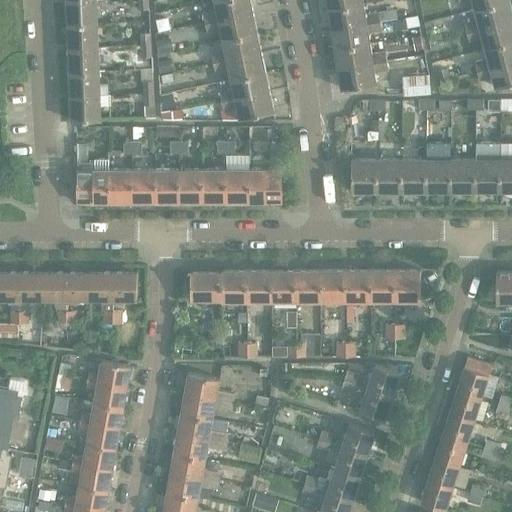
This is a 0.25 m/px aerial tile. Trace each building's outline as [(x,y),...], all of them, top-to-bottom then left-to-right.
[(67,0),(69,23),(98,22),(97,0),(67,0)] [(148,0),(136,0),(137,9),(149,9),(148,0)] [(250,0),(215,0),(214,0),(216,10),(202,13),(204,23),(253,12),(250,0)] [(327,0),(329,9),(363,3),(362,0),(327,0)] [(457,0),(459,3),(469,0),(473,0),(476,10),(509,1),(508,0),(457,0)] [(511,13),(509,1),(476,10),(478,19),(464,23),(466,33),(511,21),(511,13)] [(329,9),(332,28),(381,21),(397,18),(396,8),(365,13),(363,3),(329,9)] [(222,39),(257,32),(253,12),(204,23),(207,33),(220,30),(222,39)] [(417,15),(405,17),(405,18),(407,27),(419,25),(417,15)] [(335,48),(370,43),(368,33),(382,31),(381,21),(332,28),(335,48)] [(486,49),(511,41),(511,21),(466,33),(469,42),(483,38),(486,49)] [(98,22),(69,23),(70,47),(99,46),(98,22)] [(139,33),(140,45),(151,44),(151,32),(139,33)] [(257,32),(222,39),(225,49),(211,52),(213,61),(261,51),(257,32)] [(421,35),(412,37),(414,49),(423,48),(421,35)] [(168,38),(156,40),(159,52),(171,50),(168,38)] [(511,41),(486,49),(488,57),(474,61),(477,72),(511,62),(511,41)] [(370,43),(335,48),(338,68),(387,60),(385,50),(371,53),(370,43)] [(143,57),(144,69),(152,68),(151,56),(152,56),(151,44),(140,45),(141,57),(143,57)] [(99,46),(70,47),(70,71),(100,70),(99,46)] [(231,78),(265,71),(261,51),(213,61),(215,72),(229,69),(231,78)] [(173,59),(158,62),(160,72),(175,69),(173,59)] [(387,60),(338,68),(342,88),(376,83),(374,72),(388,70),(387,60)] [(511,62),(477,72),(479,80),(493,76),(496,88),(511,83),(511,62)] [(142,81),(143,93),(154,92),(153,80),(152,72),(152,68),(144,69),(144,70),(145,73),(145,81),(142,81)] [(447,68),(434,72),(436,81),(449,78),(447,68)] [(100,70),(70,71),(71,95),(101,94),(100,70)] [(265,71),(231,78),(233,89),(219,92),(221,100),(269,90),(265,71)] [(473,72),(463,75),(466,84),(476,82),(473,72)] [(427,74),(400,77),(401,91),(428,88),(427,74)] [(266,117),(264,112),(273,110),(269,90),(221,100),(223,111),(237,108),(239,118),(255,114),(256,118),(266,117)] [(156,118),(155,111),(154,92),(143,93),(143,105),(145,105),(146,118),(156,118)] [(101,94),(71,95),(72,120),(102,119),(101,94)] [(426,98),(418,98),(418,110),(426,110),(426,98)] [(434,98),(426,98),(426,110),(435,110),(434,99),(434,98)] [(476,110),(476,98),(468,98),(468,110),(476,110)] [(484,98),(476,98),(476,110),(484,109),(484,98)] [(511,98),(500,99),(500,110),(511,110),(511,98)] [(377,99),(369,100),(369,110),(377,110),(377,99)] [(451,99),(439,99),(439,110),(451,110),(451,99)] [(500,99),(488,99),(488,112),(500,112),(500,110),(500,99)] [(180,126),(170,126),(170,136),(180,136),(180,126)] [(226,153),(235,154),(235,140),(226,140),(226,153)] [(131,154),(141,154),(141,141),(132,141),(131,154)] [(180,153),(180,141),(170,141),(167,141),(167,153),(170,153),(180,153)] [(180,153),(188,153),(188,141),(180,141),(180,153)] [(76,168),(76,201),(93,201),(93,200),(108,200),(108,167),(94,168),(94,161),(88,161),(88,143),(77,142),(76,168)] [(511,189),(511,142),(499,142),(499,158),(500,189),(511,189)] [(281,143),(270,143),(270,161),(281,161),(281,143)] [(402,190),(401,158),(400,158),(400,149),(377,149),(377,158),(377,190),(402,190)] [(351,190),(377,190),(377,158),(351,158),(351,190)] [(401,158),(402,190),(426,190),(426,158),(401,158)] [(426,158),(426,190),(451,189),(451,158),(426,158)] [(451,158),(451,189),(475,189),(475,158),(451,158)] [(475,158),(475,189),(500,189),(499,158),(475,158)] [(108,167),(108,200),(128,200),(128,167),(108,167)] [(153,200),(153,167),(128,167),(128,200),(153,200)] [(153,167),(153,200),(179,200),(178,167),(153,167)] [(204,200),(204,167),(178,167),(179,200),(204,200)] [(229,200),(229,167),(204,167),(204,200),(229,200)] [(248,200),(249,167),(229,167),(229,200),(248,200)] [(249,167),(248,200),(264,200),(264,201),(281,201),(281,167),(249,167)] [(242,297),(241,269),(221,269),(221,271),(216,271),(216,295),(221,295),(221,297),(242,297)] [(267,297),(267,269),(241,269),(242,297),(267,297)] [(292,297),(292,269),(267,269),(267,297),(292,297)] [(318,297),(318,269),(292,269),(292,297),(318,297)] [(343,297),(343,269),(318,269),(318,297),(343,297)] [(368,297),(368,269),(343,269),(343,297),(368,297)] [(394,297),(394,269),(368,269),(368,297),(394,297)] [(394,269),(394,297),(420,297),(420,269),(394,269)] [(11,302),(11,323),(0,322),(0,337),(18,338),(18,328),(18,323),(19,271),(0,271),(0,297),(8,298),(8,302),(11,302)] [(29,323),(29,302),(29,297),(42,297),(42,271),(19,271),(18,323),(29,323)] [(42,271),(42,297),(55,297),(55,302),(65,302),(65,271),(42,271)] [(89,297),(89,271),(65,271),(65,302),(77,302),(77,297),(89,297)] [(89,271),(89,297),(102,297),(102,302),(112,302),(112,271),(89,271)] [(112,271),(112,302),(124,302),(124,297),(136,297),(136,271),(112,271)] [(216,295),(216,271),(190,271),(190,295),(216,295)] [(511,300),(511,271),(496,271),(496,300),(511,300)] [(57,323),(65,323),(66,311),(57,311),(57,323)] [(75,311),(66,311),(65,323),(65,328),(75,329),(75,323),(75,311)] [(112,323),(112,311),(104,311),(104,323),(112,323)] [(112,311),(112,323),(121,323),(121,311),(112,311)] [(213,338),(223,338),(223,324),(213,324),(213,338)] [(385,338),(394,338),(394,324),(385,324),(385,338)] [(404,324),(394,324),(394,338),(404,338),(404,324)] [(300,336),(300,342),(300,356),(307,356),(321,356),(321,355),(321,336),(300,336)] [(347,342),(335,341),(335,356),(347,356),(347,342)] [(237,342),(237,356),(258,356),(258,342),(237,342)] [(287,356),(300,356),(300,342),(286,342),(286,350),(283,350),(282,346),(273,346),(273,355),(287,355),(287,356)] [(356,342),(347,342),(347,356),(356,356),(356,342)] [(467,357),(459,381),(484,389),(492,365),(467,357)] [(87,379),(126,386),(130,364),(102,359),(99,372),(88,370),(87,379)] [(291,364),(281,364),(281,372),(291,372),(291,364)] [(363,386),(392,395),(399,372),(374,364),(370,377),(366,375),(363,386)] [(344,380),(356,384),(359,374),(347,370),(344,380)] [(188,372),(184,393),(234,402),(235,393),(217,390),(219,378),(188,372)] [(57,381),(56,386),(69,388),(72,375),(68,375),(58,373),(58,374),(57,381)] [(94,402),(123,407),(126,386),(87,379),(86,386),(97,388),(94,402)] [(356,384),(344,380),(341,388),(353,392),(356,384)] [(451,405),(476,413),(484,389),(459,381),(451,405)] [(392,395),(363,386),(359,396),(364,398),(360,410),(384,418),(392,395)] [(0,457),(6,458),(7,453),(8,448),(14,414),(19,414),(22,396),(17,395),(18,390),(0,387),(0,457)] [(184,393),(181,413),(212,418),(214,407),(232,410),(234,402),(184,393)] [(269,397),(257,394),(255,403),(267,406),(269,397)] [(511,399),(500,396),(498,403),(511,407),(511,402),(511,399)] [(80,420),(119,427),(123,407),(94,402),(92,414),(81,412),(80,420)] [(495,411),(508,415),(511,407),(498,403),(495,411)] [(444,429),(468,437),(476,413),(451,405),(444,429)] [(178,428),(177,432),(227,441),(228,436),(229,432),(210,429),(212,418),(181,413),(178,428)] [(87,443),(115,448),(119,427),(80,420),(78,427),(89,429),(87,443)] [(338,444),(367,454),(374,430),(349,422),(345,435),(341,434),(338,444)] [(276,423),(271,443),(283,447),(288,427),(276,423)] [(32,441),(33,434),(35,427),(24,425),(21,439),(32,441)] [(49,428),(48,435),(55,437),(57,429),(49,428)] [(319,438),(331,442),(333,433),(321,429),(319,438)] [(436,453),(461,461),(468,437),(444,429),(436,453)] [(177,432),(174,452),(205,457),(207,446),(226,450),(227,441),(177,432)] [(48,436),(46,448),(59,451),(61,439),(48,436)] [(331,442),(319,438),(316,447),(328,451),(331,442)] [(486,439),(484,447),(495,451),(497,442),(486,439)] [(72,462),(112,468),(115,448),(87,443),(84,455),(74,453),(72,462)] [(239,458),(258,462),(261,448),(242,444),(239,458)] [(334,468),(359,476),(367,454),(338,444),(334,454),(338,456),(334,468)] [(502,463),(505,454),(495,451),(484,447),(481,456),(502,463)] [(173,455),(170,472),(220,480),(221,472),(203,468),(204,460),(205,457),(174,452),(173,455)] [(0,494),(1,487),(6,487),(12,453),(7,453),(6,458),(0,457),(0,494)] [(428,477),(453,485),(461,461),(436,453),(428,477)] [(79,484),(108,489),(112,468),(72,462),(71,469),(82,471),(79,484)] [(359,476),(334,468),(330,481),(326,479),(323,489),(352,498),(359,476)] [(168,482),(167,491),(198,497),(199,488),(200,486),(218,489),(220,480),(170,472),(168,482)] [(304,483),(316,487),(319,478),(307,474),(304,483)] [(453,485),(428,477),(420,502),(445,510),(453,485)] [(316,487),(304,483),(301,492),(313,496),(316,487)] [(65,503),(104,510),(108,489),(79,484),(77,497),(66,495),(65,503)] [(472,484),(469,492),(482,496),(484,488),(472,484)] [(40,489),(38,498),(49,500),(51,491),(40,489)] [(320,511),(347,511),(352,498),(323,489),(320,499),(324,500),(320,511)] [(163,509),(163,511),(167,511),(214,511),(215,511),(196,508),(198,497),(167,491),(163,509)] [(467,501),(479,505),(482,496),(469,492),(467,501)] [(256,493),(252,505),(264,508),(267,496),(256,493)] [(39,500),(38,509),(50,511),(52,502),(39,500)] [(104,511),(104,510),(65,503),(63,510),(72,511),(104,511)]
